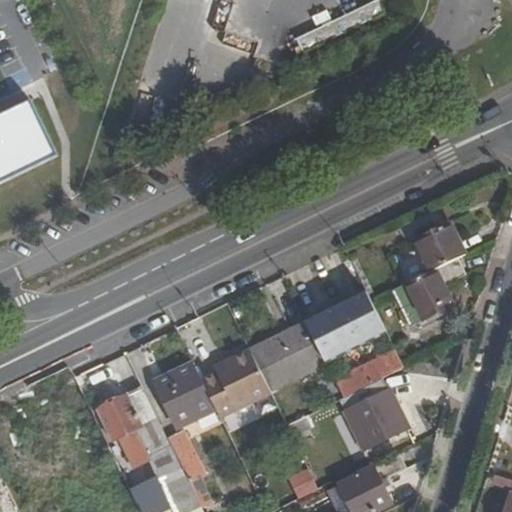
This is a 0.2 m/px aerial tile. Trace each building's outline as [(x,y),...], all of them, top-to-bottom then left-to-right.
[(386,14),(380,1),(360,10),(366,24),(386,14)] [(366,24),(360,10),(298,40),(305,54),(366,24)] [(0,183),(65,152),(37,96),(0,114),(0,183)] [(458,260),(466,257),(451,225),(415,243),(430,274),(439,270),(458,260)] [(430,274),(394,292),(411,327),(456,306),(448,289),(468,280),(458,260),(439,270),(430,274)] [(365,293),(305,322),(324,361),(325,362),(384,334),(370,304),(365,293)] [(305,322),(249,349),(249,350),(268,388),(324,361),(305,322)] [(214,408),(218,416),(269,392),(268,388),(249,350),(214,368),(216,373),(200,380),(214,408)] [(334,383),(343,401),(402,372),(393,353),(334,383)] [(177,426),(214,408),(200,380),(194,367),(157,384),(177,426)] [(93,416),(111,453),(143,437),(166,486),(185,477),(143,392),(93,416)] [(342,417),(361,454),(402,432),(385,394),(342,417)] [(198,462),(183,432),(169,439),(184,469),(198,462)] [(343,482),(357,511),(377,511),(395,503),(377,466),(343,482)] [(300,500),(318,492),(308,471),(290,480),(300,500)]
